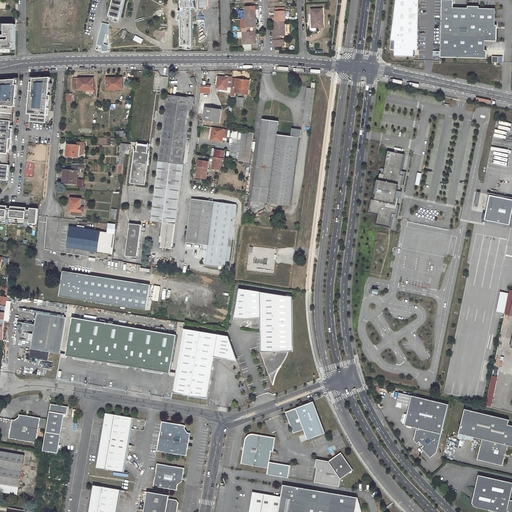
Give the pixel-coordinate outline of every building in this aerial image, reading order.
[(114,0),(110,18),(119,21),(124,0),(114,0)] [(186,8),(186,12),(179,12),(179,16),(178,21),(181,21),(181,47),(193,47),(193,8),(196,8),(195,2),(194,0),(181,0),(181,8),(186,8)] [(390,0),(388,55),(412,55),(412,0),(390,0)] [(442,0),(441,57),(486,58),(487,50),(485,50),(485,41),(497,41),(497,25),(495,25),(495,9),(479,8),(479,6),(468,6),(468,8),(453,8),(453,0),(442,0)] [(244,6),(244,19),(254,18),(254,10),(257,10),(257,6),(244,6)] [(312,9),(312,19),(314,19),(315,27),(323,27),(322,9),(312,9)] [(273,17),(273,21),(284,20),(285,20),(285,18),(287,18),(288,17),(288,12),(287,11),(284,11),(284,10),(274,11),(275,17),(273,17)] [(249,27),(251,27),(254,27),(254,18),(244,19),(245,27),(240,27),(241,31),(248,31),(249,27)] [(272,36),(273,46),(284,46),(283,39),(281,39),(280,35),(284,35),(284,20),(273,21),(274,36),(272,36)] [(0,50),(15,49),(15,25),(4,25),(4,35),(11,35),(11,40),(9,40),(0,41),(0,40),(0,50)] [(252,31),(248,31),(241,31),(241,44),(254,43),(254,31),(252,31)] [(216,89),(223,89),(230,91),(231,88),(232,78),(218,76),(216,89)] [(33,83),(31,83),(29,96),(30,96),(30,97),(29,97),(28,108),(30,108),(30,111),(29,123),(46,124),(47,117),(49,117),(50,109),(47,109),(48,101),(50,101),(51,97),(49,96),(50,84),(50,78),(44,79),(44,77),(33,78),(33,83)] [(114,90),(114,89),(122,89),(122,78),(107,78),(107,90),(114,90)] [(231,88),(248,90),(249,81),(232,78),(231,88)] [(7,81),(0,81),(0,180),(8,181),(10,166),(8,166),(10,155),(8,154),(9,150),(11,150),(13,130),(12,130),(14,108),(15,108),(16,100),(15,100),(15,98),(16,98),(17,86),(15,85),(16,79),(7,80),(7,81)] [(72,79),(72,89),(85,89),(86,91),(93,90),(93,79),(72,79)] [(315,89),(307,87),(303,122),(311,123),(315,89)] [(193,106),(193,98),(186,97),(185,98),(166,96),(150,221),(163,223),(161,238),(162,238),(161,248),(171,249),(175,225),(175,224),(191,105),(193,106)] [(222,110),(205,107),(203,120),(220,123),(222,110)] [(302,129),(292,128),(291,136),(276,134),(278,121),(263,119),(252,201),(289,206),(298,138),(300,138),(302,129)] [(212,128),(211,138),(216,139),(216,141),(221,141),(223,129),(212,128)] [(253,133),(243,132),(239,161),(249,163),(252,139),(253,133)] [(252,139),(249,163),(245,192),(243,206),(243,212),(246,213),(255,139),(252,139)] [(66,156),(78,157),(79,146),(68,145),(66,156)] [(149,146),(137,145),(136,152),(135,152),(131,184),(144,186),(149,154),(148,154),(148,152),(149,152),(148,148),(149,146)] [(222,151),(214,150),(213,157),(219,158),(219,155),(222,155),(222,151)] [(404,155),(388,151),(384,171),(383,174),(380,173),(374,200),(371,199),(368,212),(378,214),(376,224),(390,227),(392,213),(396,214),(399,198),(397,198),(398,194),(399,191),(400,191),(404,176),(400,175),(404,155)] [(199,160),(196,177),(206,179),(208,162),(199,160)] [(77,171),(67,170),(66,177),(64,177),(64,184),(76,185),(77,171)] [(511,214),(511,199),(489,195),(488,200),(492,201),(489,214),(486,213),(484,220),(510,225),(511,214)] [(70,211),(80,212),(82,212),(83,199),(71,198),(70,211)] [(191,199),(185,243),(208,246),(214,202),(191,199)] [(208,246),(205,264),(224,267),(233,205),(214,202),(208,246)] [(26,208),(11,206),(10,212),(10,216),(9,219),(10,219),(10,221),(9,221),(25,223),(25,218),(26,214),(26,208)] [(36,224),(38,209),(30,208),(29,214),(29,218),(28,218),(28,221),(29,221),(28,222),(28,223),(36,224)] [(134,224),(129,224),(125,256),(137,258),(141,225),(137,225),(134,224)] [(113,234),(69,227),(66,246),(110,254),(113,234)] [(249,246),(247,270),(273,273),(276,249),(249,246)] [(131,283),(63,272),(62,279),(59,281),(61,283),(59,297),(127,308),(131,283)] [(131,283),(127,308),(147,311),(151,286),(131,283)] [(234,320),(261,319),(261,333),(265,332),(266,363),(265,363),(270,377),(273,386),(274,381),(275,378),(276,374),(277,373),(280,368),(281,367),(284,362),(286,358),(288,352),(289,349),(290,344),(290,339),(291,332),(292,332),(292,297),(239,289),(234,320)] [(50,352),(60,354),(67,318),(37,313),(35,325),(23,323),(22,330),(34,332),(29,358),(48,361),(50,352)] [(177,336),(72,318),(66,355),(75,356),(75,358),(92,361),(93,359),(110,362),(109,364),(127,367),(127,365),(144,368),(144,369),(162,372),(162,371),(171,372),(177,336)] [(227,358),(237,359),(228,337),(184,330),(173,394),(207,399),(212,372),(210,372),(211,368),(213,364),(215,362),(218,361),(221,359),(224,358),(226,358),(227,358)] [(490,406),(497,376),(492,375),(485,404),(490,406)] [(424,447),(422,449),(431,459),(438,453),(449,405),(412,396),(412,397),(400,394),(398,403),(410,406),(405,426),(417,429),(415,441),(418,444),(420,442),(421,444),(421,445),(421,446),(422,446),(423,446),(424,447)] [(325,433),(313,401),(285,412),(287,418),(293,433),(303,429),(307,439),(325,433)] [(43,450),(58,453),(64,414),(67,415),(68,407),(51,404),(43,450)] [(510,420),(465,410),(460,434),(482,440),(478,460),(503,466),(508,446),(511,446),(511,425),(509,425),(510,420)] [(108,412),(98,467),(124,471),(134,416),(108,412)] [(15,420),(12,420),(9,438),(36,442),(40,418),(19,414),(19,417),(15,420)] [(186,425),(162,421),(157,451),(187,456),(189,443),(188,443),(188,439),(190,439),(191,433),(188,433),(185,428),(186,425)] [(245,438),(244,440),(240,463),(267,468),(266,474),(287,478),(289,466),(268,462),(270,451),(272,452),(274,438),(252,434),(250,434),(249,434),(248,435),(247,435),(247,436),(246,436),(245,438)] [(0,484),(19,487),(25,455),(0,451),(0,484)] [(317,460),(313,482),(338,487),(339,479),(352,470),(339,453),(327,461),(317,460)] [(153,486),(177,490),(178,484),(182,481),(185,468),(157,463),(153,486)] [(511,511),(511,500),(510,500),(511,491),(511,482),(478,476),(473,498),(472,503),(475,507),(492,511),(511,511)] [(117,511),(121,489),(95,484),(89,511),(117,511)] [(360,511),(357,496),(282,484),(280,496),(277,511),(360,511)] [(176,511),(178,502),(177,500),(168,498),(169,495),(147,491),(143,511),(176,511)] [(277,511),(280,496),(252,492),(248,511),(277,511)]
